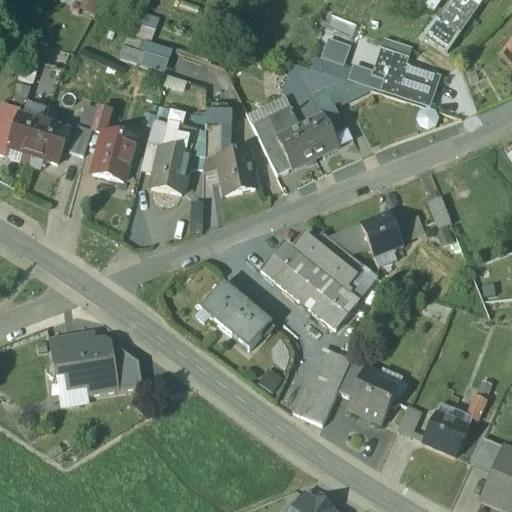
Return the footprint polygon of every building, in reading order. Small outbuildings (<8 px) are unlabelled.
[(483,4),(478,0),(458,0),(439,28),(435,25),(424,41),(446,56),(483,4)] [(323,60),(345,65),(351,45),(328,39),(323,60)] [(511,46),(500,57),(511,71),(511,46)] [(142,63),(144,51),(123,47),(121,59),(142,63)] [(372,77),(398,87),(404,70),(407,60),(382,51),(372,77)] [(283,93),(290,109),(301,130),(311,125),(305,113),(312,109),(307,99),(310,98),(309,95),(326,87),(329,78),(291,66),(283,93)] [(437,82),(404,70),(398,87),(395,94),(429,106),(437,82)] [(29,91),(15,87),(7,111),(20,116),(18,120),(20,121),(25,105),(29,91)] [(48,112),(25,105),(20,121),(43,128),(48,112)] [(7,111),(0,109),(0,160),(5,162),(8,153),(7,153),(18,120),(20,116),(7,111)] [(90,138),(97,112),(84,109),(76,134),(90,138)] [(290,109),(253,127),(278,180),(316,162),(301,130),(290,109)] [(344,133),(333,111),(322,116),(323,119),(332,138),(344,133)] [(110,115),(97,112),(91,136),(105,139),(110,115)] [(193,117),(193,136),(204,139),(205,117),(193,117)] [(323,119),(301,130),(316,162),(338,151),(332,138),(323,119)] [(20,121),(18,120),(7,153),(8,153),(5,162),(19,167),(22,158),(32,161),(43,128),(20,121)] [(152,125),(146,150),(158,153),(166,128),(152,125)] [(43,128),(32,161),(57,168),(67,137),(43,128)] [(166,128),(158,153),(192,160),(203,162),(203,161),(204,139),(193,136),(166,128)] [(203,161),(230,157),(226,131),(205,130),(203,161)] [(84,163),(90,138),(76,134),(69,158),(84,163)] [(135,148),(102,139),(97,159),(98,160),(93,178),(123,186),(129,163),(131,163),(135,148)] [(153,178),(158,153),(146,150),(141,176),(153,178)] [(192,160),(158,153),(153,178),(154,179),(151,193),(181,199),(187,175),(189,176),(189,172),(192,160)] [(230,157),(217,159),(221,184),(223,184),(226,199),(255,193),(251,170),(253,170),(250,153),(230,157)] [(32,161),(22,158),(19,167),(29,170),(32,161)] [(203,162),(192,160),(189,172),(202,173),(203,162)] [(440,201),(427,206),(437,232),(450,227),(440,201)] [(389,218),(359,229),(368,251),(372,261),(387,255),(402,249),(401,246),(397,236),(389,218)] [(417,220),(402,226),(405,233),(397,236),(401,246),(424,237),(417,220)] [(451,228),(438,232),(443,245),(455,240),(451,228)] [(359,229),(327,242),(348,259),(368,251),(359,229)] [(321,237),(313,246),(303,238),(290,253),(347,300),(351,296),(346,293),(363,272),(348,259),(327,242),(321,237)] [(290,253),(283,247),(260,275),(334,336),(357,308),(347,300),(290,253)] [(387,255),(372,261),(376,272),(391,266),(387,255)] [(269,330),(222,290),(200,316),(247,356),(269,330)] [(94,339),(48,346),(51,369),(49,369),(45,375),(46,383),(52,387),(64,386),(66,400),(86,397),(87,404),(117,400),(112,371),(133,367),(116,354),(111,355),(111,350),(104,345),(95,347),(94,339)] [(349,367),(325,356),(318,371),(343,382),(349,367)] [(133,367),(112,371),(117,400),(141,396),(137,370),(133,367)] [(343,382),(336,397),(350,404),(363,374),(349,367),(343,382)] [(343,382),(318,371),(295,422),(320,433),(336,397),(343,382)] [(350,404),(345,414),(380,430),(396,396),(375,387),(378,381),(363,374),(350,404)] [(491,388),(482,384),(475,401),(484,405),(491,388)] [(475,401),(466,421),(471,423),(475,425),(484,405),(475,401)] [(466,421),(439,409),(435,419),(467,433),(471,423),(466,421)] [(406,412),(395,437),(409,443),(420,419),(406,412)] [(467,433),(435,419),(422,449),(454,463),(467,433)] [(482,443),(470,468),(493,478),(501,458),(504,453),(482,443)] [(511,511),(511,456),(504,453),(501,458),(493,478),(481,506),(495,511),(511,511)] [(314,510),(302,502),(296,511),(322,511),(316,508),(314,510)]
